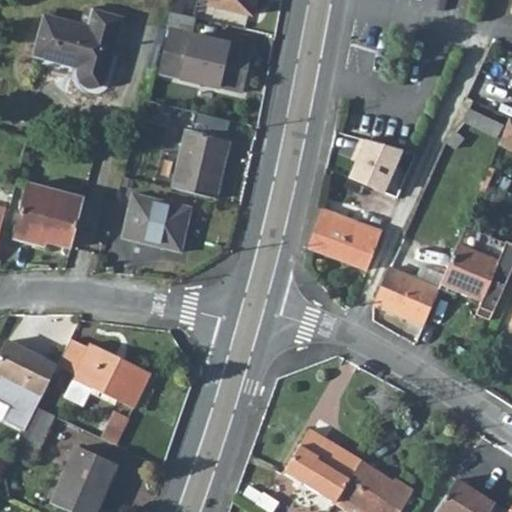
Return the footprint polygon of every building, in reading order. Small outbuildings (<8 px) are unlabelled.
[(207,0),(207,5),(249,15),(252,0),(207,0)] [(44,18),(33,56),(78,68),(78,73),(79,80),(82,85),(91,88),(99,86),(106,79),(120,20),(93,13),(88,30),(44,18)] [(170,30),(161,74),(240,92),(249,49),(170,30)] [(466,110),(460,123),(496,139),(502,126),(466,110)] [(511,120),(508,119),(499,142),(511,148),(511,120)] [(185,130),(172,189),(215,199),(228,141),(185,130)] [(389,146),(371,187),(396,199),(415,155),(389,146)] [(56,242),(69,246),(82,197),(27,182),(11,236),(54,248),(56,242)] [(130,195),(121,237),(179,251),(189,208),(130,195)] [(307,246),(365,269),(380,232),(321,209),(307,246)] [(457,247),(440,284),(480,302),(474,316),(488,322),(506,282),(511,268),(511,246),(505,244),(496,264),(457,247)] [(422,264),(416,279),(437,288),(439,284),(440,283),(443,274),(422,264)] [(388,267),(373,303),(422,324),(437,288),(416,279),(388,267)] [(0,354),(0,374),(41,394),(57,363),(7,340),(0,354)] [(71,340),(58,364),(76,373),(74,377),(132,407),(150,371),(91,342),(88,348),(71,340)] [(37,403),(22,433),(39,441),(54,411),(37,403)] [(113,411),(101,434),(115,441),(127,419),(113,411)] [(282,471),(333,502),(337,496),(360,459),(309,427),(282,471)] [(22,433),(13,451),(29,459),(39,441),(22,433)] [(78,445),(50,501),(71,511),(92,511),(117,465),(78,445)] [(360,459),(337,496),(362,511),(396,511),(412,488),(395,477),(392,480),(360,459)] [(502,511),(455,481),(435,511),(502,511)] [(511,511),(511,498),(503,511),(511,511)]
